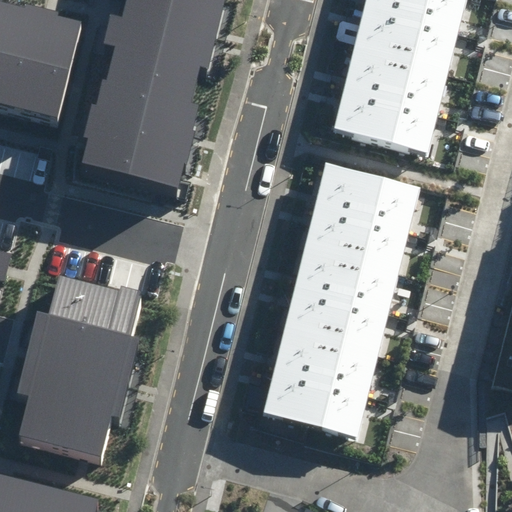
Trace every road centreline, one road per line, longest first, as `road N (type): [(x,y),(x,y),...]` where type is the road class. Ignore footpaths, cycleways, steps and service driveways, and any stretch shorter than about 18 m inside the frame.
road 1 (residential): [(412,511),(434,488),(511,162)]
road 2 (residential): [(230,252),(293,0)]
road 3 (residential): [(230,252),(0,197)]
road 4 (residential): [(183,443),(348,487),(401,511)]
road 5 (residential): [(183,443),(230,252)]
